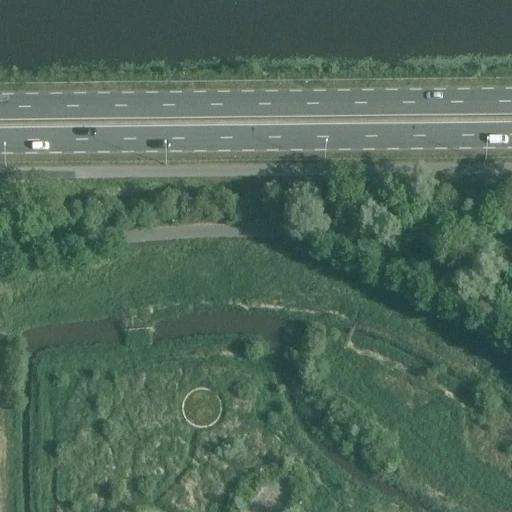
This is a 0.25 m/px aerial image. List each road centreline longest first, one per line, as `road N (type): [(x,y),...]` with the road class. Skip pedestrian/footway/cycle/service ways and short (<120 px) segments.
road 1 (primary): [(0,140),(511,134)]
road 2 (primary): [(511,101),(0,107)]
